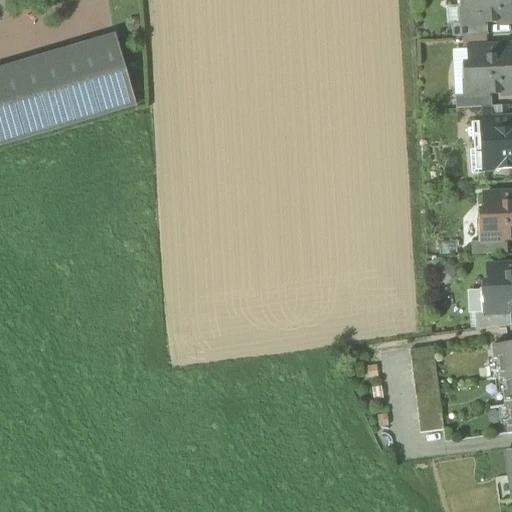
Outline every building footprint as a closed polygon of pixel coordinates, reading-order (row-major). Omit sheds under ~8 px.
[(459,25),(459,26),(487,24),(511,23),(510,10),(511,7),(511,2),(510,0),(509,0),(465,0),(466,7),(458,7),(459,25)] [(459,25),(458,7),(446,8),(447,25),(451,25),(459,25)] [(451,25),(452,38),(488,36),(487,24),(459,26),(459,25),(451,25)] [(463,38),(464,49),(487,48),(486,37),(463,38)] [(0,71),(0,146),(135,107),(114,38),(0,71)] [(463,96),(463,97),(491,96),(511,94),(511,46),(468,49),(470,78),(462,79),(463,96)] [(468,49),(464,49),(452,50),(455,97),(463,96),(462,79),(470,78),(468,49)] [(455,97),(456,110),(479,109),(491,108),(491,96),(463,97),(463,96),(455,97)] [(479,109),(480,120),(492,120),(491,108),(479,109)] [(470,151),(472,175),(484,175),(484,172),(495,171),(498,174),(500,171),(511,170),(511,118),(492,120),(480,120),(480,123),(472,124),(473,151),(470,151)] [(478,243),(506,242),(511,241),(511,194),(484,195),(485,225),(477,225),(478,243)] [(457,242),(438,243),(439,256),(457,255),(457,242)] [(471,243),(471,256),(507,254),(506,242),(478,243),(471,243)] [(431,263),(426,263),(427,273),(432,273),(446,286),(456,274),(441,260),(433,260),(431,263)] [(482,314),(482,315),(510,313),(511,313),(511,265),(488,267),(489,296),(481,296),(482,314)] [(482,314),(481,296),(481,292),(468,292),(470,330),(475,329),(474,314),(482,314)] [(475,329),(475,332),(511,327),(510,313),(482,315),(482,314),(474,314),(475,329)] [(506,423),(508,435),(511,434),(511,343),(492,347),(494,360),(498,359),(500,380),(504,380),(506,393),(502,393),(504,409),(509,408),(511,422),(506,423)] [(409,351),(420,434),(444,431),(433,348),(409,351)]
